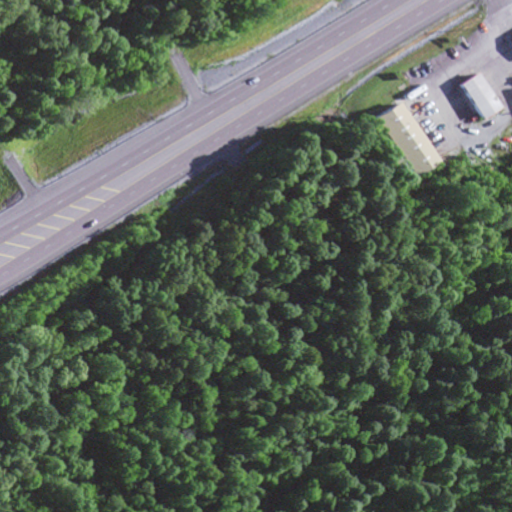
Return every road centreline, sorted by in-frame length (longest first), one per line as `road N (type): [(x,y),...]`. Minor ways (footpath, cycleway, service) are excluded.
road 1 (primary): [(417,1),(203,112),(0,231)]
road 2 (primary): [(52,244),(417,1)]
